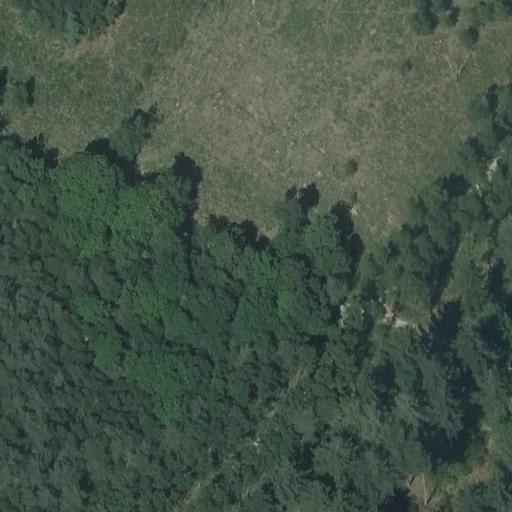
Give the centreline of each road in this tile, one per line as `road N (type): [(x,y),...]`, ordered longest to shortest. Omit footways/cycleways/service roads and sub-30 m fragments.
road 1 (unknown): [(0,161),(375,308)]
road 2 (unknown): [(375,308),(203,511)]
road 3 (track): [(375,308),(511,152)]
road 4 (unknown): [(375,308),(511,364)]
